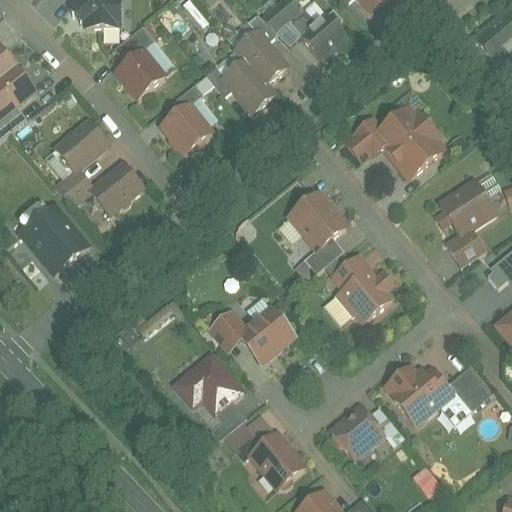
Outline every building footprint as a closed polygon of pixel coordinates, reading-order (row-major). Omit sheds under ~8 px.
[(85,0),(81,5),(74,12),(86,24),(86,31),(123,31),(123,0),(85,0)] [(295,0),(288,0),(264,20),(278,36),(306,13),(295,0)] [(357,0),(374,18),(393,0),(357,0)] [(511,11),(476,42),(500,70),(511,59),(511,11)] [(295,28),(305,40),(318,28),(308,17),(295,28)] [(318,28),(305,40),(327,65),(353,43),(331,17),(318,28)] [(223,82),(254,120),(280,100),(271,88),(292,71),(261,34),(235,55),(243,66),(223,82)] [(0,124),(38,94),(26,79),(9,58),(0,46),(0,124)] [(146,52),(117,76),(139,104),(169,81),(146,52)] [(192,105),(160,130),(185,161),(217,136),(192,105)] [(412,111),(385,133),(376,122),(347,144),(364,164),(370,160),(372,163),(385,153),(412,185),(449,154),(442,147),(447,143),(423,114),(418,118),(412,111)] [(482,142),(490,135),(471,112),(463,118),(482,142)] [(77,173),(80,176),(84,173),(113,150),(93,124),(59,151),(77,173)] [(97,198),(113,219),(148,193),(127,165),(96,188),(92,191),(97,198)] [(96,188),(84,173),(80,176),(77,173),(57,188),(76,214),(97,198),(92,191),(96,188)] [(477,181),(439,207),(461,239),(464,243),(477,235),(502,218),(477,181)] [(323,194),(291,221),(317,255),(319,257),(337,242),(352,231),(323,194)] [(56,279),(93,248),(58,206),(21,237),(56,279)] [(0,241),(10,253),(22,243),(7,225),(0,230),(0,241)] [(464,243),(461,239),(449,247),(465,272),(490,256),(477,235),(464,243)] [(347,255),(337,242),(319,257),(317,255),(307,262),(320,278),(347,255)] [(511,296),(511,257),(488,276),(491,281),(487,285),(496,297),(506,289),(511,296)] [(341,299),(365,328),(398,301),(394,297),(401,291),(387,274),(380,280),(363,260),(337,281),(347,294),(341,299)] [(169,309),(139,336),(146,344),(177,318),(169,309)] [(244,347),(262,370),(298,341),(273,310),(249,330),(237,338),(244,347)] [(237,338),(249,330),(237,315),(213,334),(231,357),(244,347),(237,338)] [(511,319),(493,334),(511,357),(511,319)] [(204,405),(216,421),(234,407),(246,397),(213,357),(172,389),(192,415),(196,412),(204,405)] [(415,369),(386,393),(418,433),(459,401),(437,374),(431,379),(426,373),(422,377),(415,369)] [(473,373),(455,388),(478,416),(496,400),(473,373)] [(249,425),(234,407),(216,421),(204,405),(196,412),(215,434),(210,438),(220,449),(226,444),(245,428),(249,425)] [(373,421),(364,410),(333,435),(359,467),(390,442),(373,421)] [(383,413),(373,421),(390,442),(398,452),(408,444),(383,413)] [(248,462),(278,436),(263,420),(248,432),(245,428),(226,444),(244,465),(248,462)] [(310,473),(278,436),(248,462),(261,478),(254,484),(272,505),(310,473)] [(432,503),(445,492),(428,470),(415,481),(432,503)] [(340,511),(327,494),(303,511),(340,511)]
